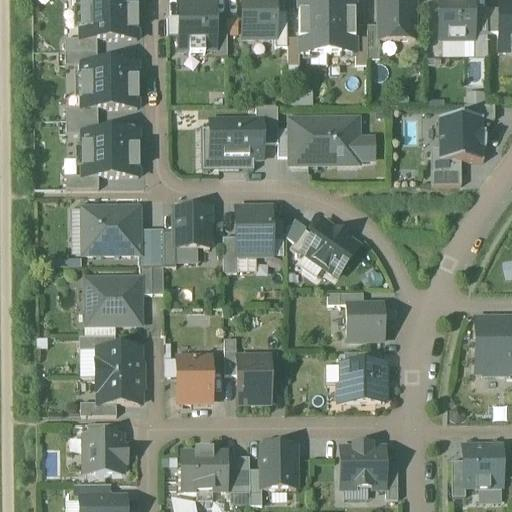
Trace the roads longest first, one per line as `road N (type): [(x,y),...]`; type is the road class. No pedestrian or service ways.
road 1 (residential): [(421,339),(394,258),(351,214),(288,189),(159,192),(158,0)]
road 2 (track): [(8,511),(3,0)]
road 3 (residential): [(420,433),(157,431)]
road 4 (residential): [(511,185),(435,306)]
